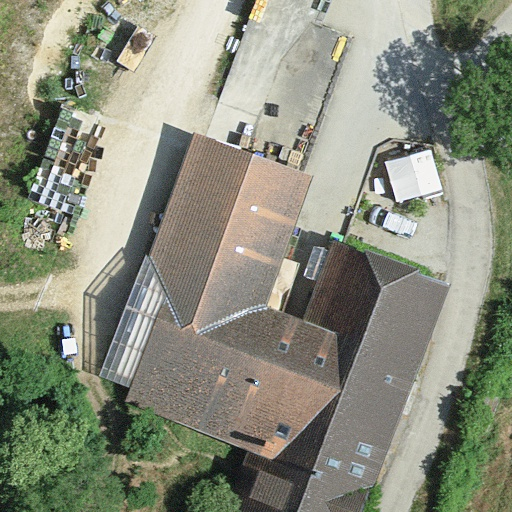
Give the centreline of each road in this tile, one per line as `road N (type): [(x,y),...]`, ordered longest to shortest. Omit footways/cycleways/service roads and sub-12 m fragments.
road 1 (residential): [(511,37),(462,162),(473,313),(395,511)]
road 2 (track): [(462,162),(424,0)]
